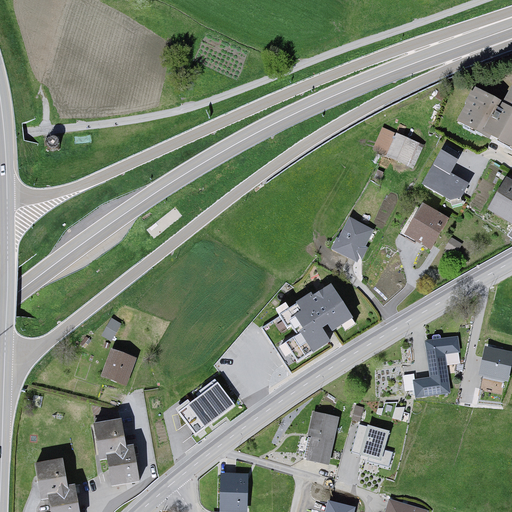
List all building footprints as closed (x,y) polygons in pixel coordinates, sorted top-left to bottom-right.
[(511,88),(511,89),(503,105),(475,90),(459,120),(488,136),(490,133),(511,144),(511,88)] [(423,147),(382,128),(372,149),(413,168),(423,147)] [(459,154),(446,147),(443,152),(441,152),(424,183),(450,198),(460,196),(467,184),(448,174),(459,154)] [(511,182),(507,179),(490,208),(511,221),(511,182)] [(446,219),(423,205),(406,234),(430,247),(446,219)] [(372,230),(350,218),(339,239),(337,239),(333,248),(356,260),(358,256),(361,258),(367,248),(364,247),(372,230)] [(460,244),(452,239),(446,248),(455,253),(460,244)] [(351,317),(330,285),(263,328),(288,367),(328,341),(319,327),(327,321),(332,329),(351,317)] [(119,325),(112,321),(104,335),(111,339),(119,325)] [(460,352),(458,335),(424,340),(430,376),(412,379),(415,397),(450,392),(445,354),(460,352)] [(511,358),(511,350),(485,345),(478,373),(507,380),(511,358)] [(113,351),(104,374),(125,383),(134,359),(113,351)] [(234,405),(217,383),(178,412),(195,435),(234,405)] [(340,415),(315,411),(307,460),(331,464),(340,415)] [(120,420),(95,425),(101,458),(108,457),(113,484),(137,480),(131,447),(124,448),(120,420)] [(393,430),(358,421),(350,451),(364,455),(362,462),(390,470),(395,451),(388,449),(393,430)] [(62,460),(36,464),(41,499),(49,498),(51,511),(77,511),(73,486),(66,487),(62,460)] [(248,511),(250,472),(224,471),(222,511),(215,509),(214,511),(248,511)] [(431,511),(432,510),(391,499),(387,511),(431,511)] [(352,511),(353,508),(329,502),(326,511),(352,511)]
